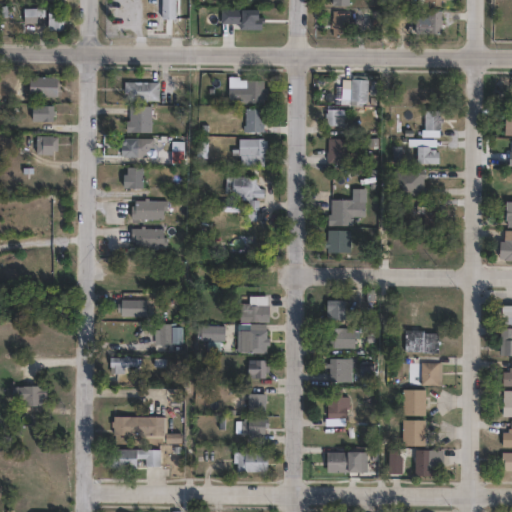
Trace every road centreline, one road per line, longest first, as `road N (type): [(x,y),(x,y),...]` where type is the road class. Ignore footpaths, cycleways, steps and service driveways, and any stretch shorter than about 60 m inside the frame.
road 1 (residential): [(466,511),(477,0)]
road 2 (residential): [(86,511),(93,0)]
road 3 (residential): [(295,511),(300,0)]
road 4 (residential): [(0,50),(511,54)]
road 5 (residential): [(87,495),(511,496)]
road 6 (residential): [(298,273),(511,273)]
